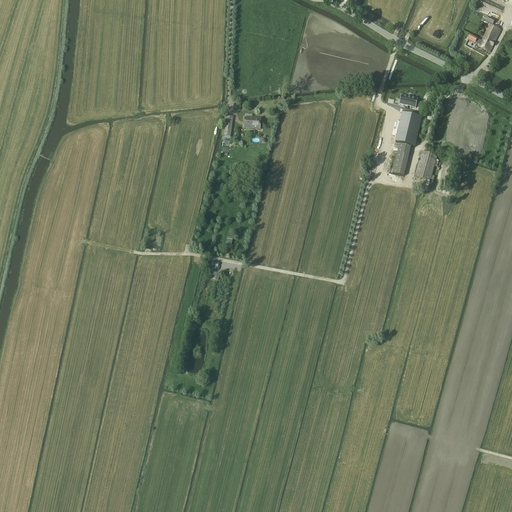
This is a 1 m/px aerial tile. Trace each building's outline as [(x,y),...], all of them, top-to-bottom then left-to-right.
[(489,26),(481,41),(478,47),(489,53),(501,31),(489,24),(488,25),(489,26)] [(474,44),(477,39),(471,36),(468,40),(474,44)] [(401,95),(399,104),(416,108),(418,99),(401,95)] [(402,113),(395,143),(415,147),(422,118),(402,113)] [(227,116),(224,136),(230,137),(233,117),(227,116)] [(260,130),(260,119),(245,118),(244,129),(260,130)] [(399,144),(392,174),(404,176),(411,147),(399,144)] [(430,182),(437,156),(422,152),(414,178),(430,182)]
